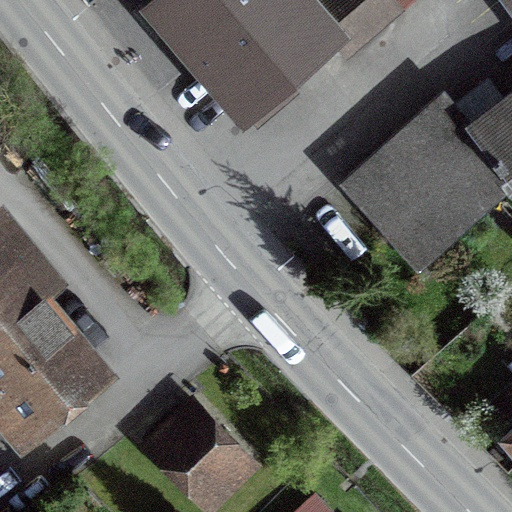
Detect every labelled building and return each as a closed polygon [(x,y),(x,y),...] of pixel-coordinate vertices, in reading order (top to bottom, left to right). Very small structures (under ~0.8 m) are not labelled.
[(309,0),(303,6),(298,0),(159,0),(143,14),(144,16),(150,11),(160,22),(156,26),(190,67),(199,60),(243,113),(328,40),(344,58),(396,12),(385,0),(309,0)] [(511,93),(493,107),(467,128),(450,106),(402,149),(392,138),(343,181),(414,261),(504,180),(511,190),(511,93)] [(0,425),(15,443),(99,374),(0,253),(0,425)] [(160,461),(206,509),(241,475),(196,425),(160,461)] [(334,511),(318,495),(299,511),(334,511)]
